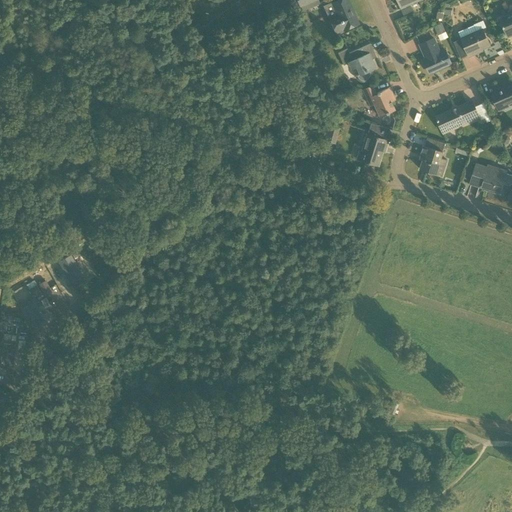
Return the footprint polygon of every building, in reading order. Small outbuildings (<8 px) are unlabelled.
[(320,4),(318,0),(297,0),(302,11),(320,4)] [(347,0),(339,0),(332,3),(325,7),(336,33),(344,29),(344,30),(358,23),(356,24),(350,11),(352,10),(347,0)] [(511,14),(500,19),(508,37),(511,35),(511,14)] [(490,45),(483,29),(487,27),(484,21),(474,25),(477,32),(461,39),(469,57),(477,53),(476,52),(490,45)] [(442,23),(434,26),(438,35),(446,32),(442,23)] [(438,71),(452,64),(446,51),(441,53),(434,38),(420,45),(426,59),(424,60),(430,74),(431,74),(431,72),(437,69),(438,71)] [(367,80),(368,80),(369,79),(370,78),(370,77),(371,76),(371,75),(371,74),(371,73),(371,72),(371,71),(371,70),(376,68),(370,55),(375,53),(370,44),(349,53),(347,48),(337,53),(343,64),(348,62),(351,69),(355,67),(359,75),(355,76),(356,77),(356,78),(357,79),(358,80),(359,80),(360,81),(361,82),(363,82),(364,82),(365,82),(366,81),(367,81),(367,80)] [(511,86),(502,90),(501,88),(491,93),(498,108),(511,102),(511,86)] [(386,114),(391,112),(395,110),(390,98),(394,97),(390,87),(377,93),(377,94),(366,98),(370,106),(374,104),(379,116),(386,113),(386,114)] [(436,117),(443,132),(480,116),(473,101),(436,117)] [(336,125),(325,122),(324,128),(326,129),(323,140),(335,144),(339,128),(336,127),(336,125)] [(364,143),(362,151),(359,150),(356,159),(359,160),(377,166),(389,128),(371,123),(367,135),(366,135),(365,135),(364,135),(363,135),(362,136),(362,137),(361,137),(361,138),(361,139),(361,140),(361,141),(362,141),(362,142),(363,142),(364,143)] [(508,133),(506,127),(499,130),(502,135),(508,133)] [(443,152),(445,143),(438,141),(436,148),(433,147),(433,149),(424,146),(422,154),(425,155),(420,169),(442,176),(447,160),(441,158),(443,152)] [(488,164),(487,167),(476,164),(470,183),(482,187),(482,186),(485,187),(484,190),(499,195),(503,183),(509,185),(511,183),(511,174),(506,173),(507,170),(488,164)] [(70,254),(59,261),(63,269),(73,287),(85,280),(75,262),(70,254)] [(46,281),(38,285),(44,296),(52,292),(46,281)] [(37,285),(29,289),(32,294),(40,290),(37,285)] [(40,290),(35,294),(38,300),(44,297),(40,290)] [(46,298),(41,300),(45,308),(50,306),(46,298)] [(39,302),(36,303),(34,299),(28,302),(29,305),(26,306),(23,308),(30,323),(35,332),(41,329),(37,322),(44,319),(38,307),(41,306),(39,302)] [(7,368),(13,369),(16,345),(6,344),(4,343),(2,356),(1,365),(7,366),(7,368)]
